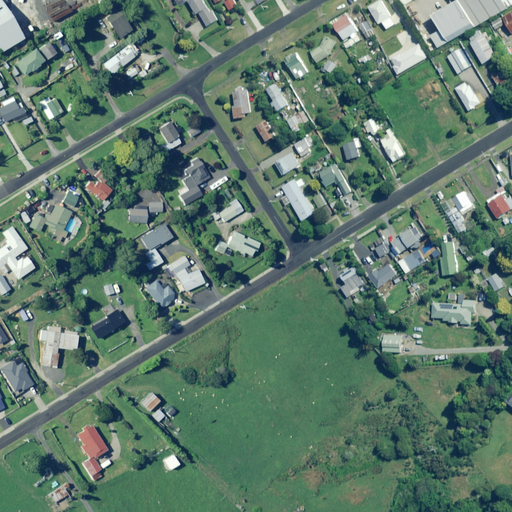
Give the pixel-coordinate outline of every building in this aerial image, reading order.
[(210,12),(203,0),(175,0),(179,7),(189,1),(197,15),(199,13),(207,27),(218,20),(213,11),(210,12)] [(238,6),(235,0),(229,0),(225,2),(229,10),(238,6)] [(392,17),(381,0),(369,7),(379,24),(392,17)] [(468,29),(501,8),(495,0),(453,0),(451,2),(468,29)] [(511,0),(495,0),(501,8),(511,1),(511,0)] [(79,13),(73,2),(70,4),(71,7),(68,8),(70,11),(73,10),(76,14),(79,13)] [(511,8),(497,18),(507,33),(511,30),(511,8)] [(68,11),(60,9),(58,18),(66,20),(68,11)] [(130,30),(117,10),(104,19),(118,39),(130,30)] [(238,18),(233,10),(225,14),(230,23),(238,18)] [(351,36),(352,38),(357,35),(356,33),(358,32),(347,13),(332,21),(344,40),(351,36)] [(366,19),(363,14),(356,18),(359,23),(366,19)] [(0,15),(0,46),(14,38),(0,15)] [(374,35),(367,22),(360,26),(366,39),(374,35)] [(414,36),(407,25),(401,29),(408,40),(414,36)] [(384,34),(380,27),(375,30),(379,36),(384,34)] [(490,57),(475,33),(461,42),(476,65),(490,57)] [(337,43),(327,37),(322,46),(311,53),(317,63),(330,54),(337,43)] [(420,45),(417,41),(410,45),(412,49),(420,45)] [(135,55),(127,45),(101,65),(109,75),(135,55)] [(30,71),(31,72),(39,66),(38,65),(43,62),(35,49),(14,64),(23,76),(30,71)] [(471,67),(460,49),(448,57),(458,74),(471,67)] [(308,73),(296,53),(286,60),(298,79),(308,73)] [(337,65),(329,61),(325,69),(332,74),(337,65)] [(18,81),(21,79),(17,74),(13,67),(8,69),(13,77),(14,76),(18,81)] [(136,74),(133,68),(124,73),(128,79),(136,74)] [(510,82),(502,69),(492,75),(500,89),(510,82)] [(321,85),(317,77),(313,79),(317,88),(314,90),(317,95),(328,90),(325,84),(321,85)] [(481,104),(467,82),(456,89),(470,111),(481,104)] [(289,105),(276,84),(267,90),(275,102),(273,103),(279,111),(289,105)] [(243,91),(242,87),(233,89),(236,106),(233,106),(235,119),(246,117),(245,114),(252,113),(248,90),(243,91)] [(14,105),(11,98),(0,102),(0,103),(2,107),(0,107),(0,118),(2,123),(10,119),(12,123),(25,117),(18,103),(14,105)] [(49,101),(47,98),(38,103),(48,120),(61,112),(54,99),(49,101)] [(443,124),(459,114),(454,107),(456,106),(452,100),(448,102),(445,98),(431,107),(443,124)] [(310,121),(304,111),(288,120),(295,134),(303,130),(301,126),(310,121)] [(378,132),(373,119),(363,124),(369,136),(378,132)] [(276,136),(267,121),(257,127),(266,142),(276,136)] [(158,148),(161,153),(165,151),(166,152),(179,143),(174,135),(179,131),(176,126),(173,128),(169,122),(157,129),(165,143),(158,148)] [(198,132),(195,126),(186,132),(190,138),(198,132)] [(397,142),(390,129),(386,131),(388,134),(380,139),(394,162),(406,155),(398,141),(397,142)] [(314,145),(308,137),(295,145),(303,157),(311,152),(308,149),(314,145)] [(361,147),(358,138),(354,139),(355,142),(343,145),(347,160),(359,157),(356,148),(361,147)] [(300,166),(293,153),(276,163),(284,176),(300,166)] [(208,178),(196,158),(189,162),(191,165),(183,169),(188,177),(181,181),(184,187),(177,191),(179,195),(177,196),(183,206),(200,196),(194,186),(208,178)] [(351,192),(336,164),(320,173),(327,187),(337,181),(345,196),(351,192)] [(313,165),(308,168),(314,180),(319,177),(313,165)] [(305,185),(302,179),(296,182),(295,180),(283,188),(287,196),(282,199),(286,206),(292,203),(303,222),(316,214),(300,188),(305,185)] [(101,202),(110,190),(101,183),(100,184),(97,181),(94,185),(89,181),(84,188),(101,202)] [(511,209),(511,201),(503,186),(497,190),(499,194),(487,202),(497,219),(511,209)] [(475,208),(473,203),(476,201),(471,193),(467,195),(465,192),(454,199),(461,210),(463,215),(475,208)] [(77,198),(66,193),(61,202),(72,207),(77,198)] [(327,205),(321,194),(314,199),(320,209),(327,205)] [(242,211),(235,199),(228,203),(230,206),(218,214),(223,222),(242,211)] [(464,221),(452,199),(442,205),(446,212),(447,212),(459,234),(467,229),(463,222),(464,221)] [(109,203),(105,200),(99,207),(103,211),(109,203)] [(53,205),(49,202),(43,210),(47,213),(53,205)] [(161,213),(161,203),(148,203),(148,213),(161,213)] [(71,213),(55,205),(49,215),(46,213),(43,219),(34,214),(28,227),(38,232),(43,224),(49,227),(47,230),(53,233),(50,239),(57,242),(71,213)] [(145,210),(128,210),(128,223),(145,224),(145,210)] [(218,218),(215,212),(210,215),(213,221),(218,218)] [(171,237),(162,223),(139,238),(147,251),(144,254),(149,262),(144,265),(147,271),(161,262),(153,249),(171,237)] [(0,268),(3,274),(9,270),(16,280),(33,268),(24,256),(15,262),(12,258),(25,249),(10,227),(1,233),(5,240),(3,241),(6,245),(0,248),(0,268)] [(423,245),(413,229),(402,236),(403,237),(393,243),(401,254),(410,248),(418,248),(423,245)] [(259,244),(232,232),(225,247),(242,255),(243,253),(250,256),(253,250),(255,251),(259,244)] [(226,245),(219,242),(214,250),(221,254),(226,245)] [(458,274),(453,242),(442,244),(444,258),(441,258),(443,276),(458,274)] [(389,252),(383,244),(374,250),(379,258),(389,252)] [(470,251),(466,244),(460,248),(463,254),(470,251)] [(426,261),(419,251),(400,263),(407,274),(426,261)] [(188,266),(184,257),(162,268),(167,278),(174,275),(177,280),(173,281),(178,292),(182,290),(183,292),(203,283),(196,269),(188,273),(185,267),(188,266)] [(398,275),(390,265),(381,271),(379,269),(369,276),(378,289),(398,275)] [(365,284),(355,268),(349,271),(348,268),(344,270),(346,273),(342,276),(348,285),(342,288),(348,298),(361,290),(359,288),(365,284)] [(505,287),(497,274),(489,279),(496,292),(505,287)] [(0,294),(8,290),(0,276),(0,294)] [(398,276),(393,279),(396,284),(402,281),(398,276)] [(161,290),(154,281),(144,289),(159,309),(174,298),(166,287),(161,290)] [(120,287),(119,284),(112,287),(111,284),(102,287),(105,296),(114,293),(119,308),(128,305),(127,301),(134,299),(129,284),(120,287)] [(449,321),(449,323),(459,323),(459,322),(462,322),(461,324),(472,325),(472,313),(476,313),(477,301),(464,301),(464,304),(449,303),(449,304),(433,303),(432,318),(444,319),(444,321),(449,321)] [(30,318),(26,309),(18,313),(22,321),(30,318)] [(59,328),(47,326),(46,332),(40,331),(39,341),(45,342),(43,351),(42,351),(39,365),(55,368),(58,349),(74,351),(76,336),(58,334),(59,328)] [(402,336),(385,335),(384,352),(401,353),(402,336)] [(25,373),(17,359),(11,362),(0,369),(0,371),(13,392),(19,389),(21,392),(32,385),(24,373),(25,373)] [(158,401),(150,393),(139,404),(147,412),(158,401)] [(163,416),(157,410),(151,417),(157,422),(163,416)] [(105,451),(89,424),(80,429),(82,431),(75,435),(81,445),(79,447),(86,459),(80,463),(91,481),(102,474),(92,459),(105,451)] [(65,495),(60,487),(48,494),(53,502),(65,495)]
